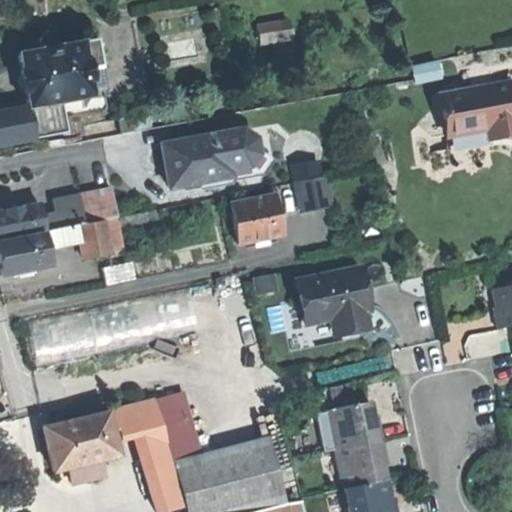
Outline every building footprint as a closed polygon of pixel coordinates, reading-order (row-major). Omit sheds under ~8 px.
[(99,39),(81,42),(90,88),(107,85),(99,39)] [(26,107),(27,109),(60,103),(77,100),(91,97),(90,88),(81,42),(59,47),(58,40),(39,44),(40,50),(17,54),(22,84),(26,107)] [(440,97),(447,137),(487,129),(489,139),(511,134),(511,86),(511,82),(440,97)] [(79,109),(77,100),(60,103),(61,112),(79,109)] [(61,112),(60,103),(27,109),(26,107),(0,112),(0,144),(65,132),(61,112)] [(120,135),(133,132),(130,117),(117,120),(120,135)] [(240,131),(221,134),(228,177),(230,177),(229,171),(248,167),(255,155),(253,140),(240,131)] [(163,164),(167,188),(228,177),(221,134),(160,145),(163,164)] [(294,183),(301,213),(329,207),(323,177),(294,183)] [(81,209),(84,224),(100,220),(116,217),(110,188),(78,194),(81,209)] [(229,205),(236,244),(258,240),(281,235),(273,196),(229,205)] [(0,240),(46,231),(43,216),(40,204),(0,211),(0,240)] [(46,231),(84,224),(81,209),(43,216),(46,231)] [(107,254),(100,220),(84,224),(46,231),(49,247),(71,243),(70,238),(77,237),(82,259),(107,254)] [(43,234),(0,242),(0,275),(50,265),(43,234)] [(100,269),(104,285),(130,280),(127,264),(100,269)] [(295,282),(304,325),(331,319),(362,312),(368,311),(359,268),(295,282)] [(511,286),(494,291),(497,309),(492,310),(494,320),(497,331),(511,328),(511,286)] [(40,362),(203,329),(195,290),(32,323),(40,362)] [(366,329),(362,312),(331,319),(335,336),(349,333),(366,329)] [(153,401),(106,413),(113,439),(133,433),(140,431),(160,426),(153,401)] [(327,412),(335,451),(382,442),(378,420),(373,421),(372,415),(370,403),(327,412)] [(188,419),(160,426),(172,464),(172,465),(198,458),(188,419)] [(172,464),(160,426),(140,431),(143,442),(150,469),(172,464)] [(136,444),(143,442),(140,431),(133,433),(136,444)] [(242,511),(283,501),(266,440),(198,458),(172,465),(185,507),(186,511),(242,511)] [(335,451),(343,490),(385,482),(381,463),(386,462),(384,453),(382,442),(335,451)] [(105,468),(103,459),(53,472),(56,482),(105,468)] [(166,511),(185,507),(172,465),(172,464),(150,469),(145,471),(155,511),(166,511)] [(343,490),(347,511),(396,511),(394,500),(389,501),(388,493),(385,482),(343,490)] [(259,511),(303,511),(300,502),(259,511)]
